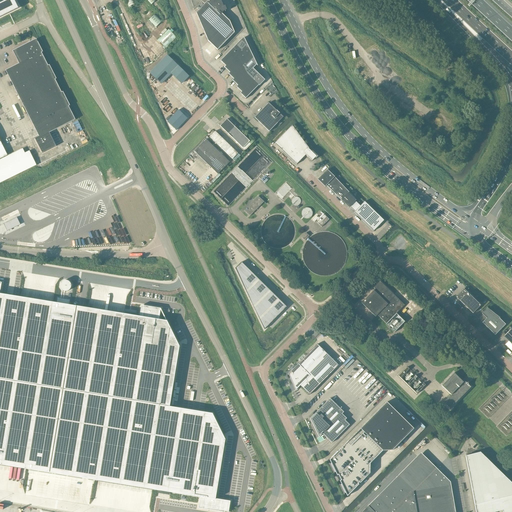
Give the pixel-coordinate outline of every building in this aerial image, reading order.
[(218,50),(234,33),(230,21),(222,14),(224,12),(227,10),(225,6),(223,7),(220,0),(209,0),(210,1),(209,2),(208,1),(196,13),(208,41),(218,50)] [(161,21),(155,15),(149,20),(155,27),(161,21)] [(168,29),(158,40),(166,48),(176,38),(173,34),(175,32),(170,28),(169,30),(168,29)] [(221,61),(226,66),(224,67),(225,68),(230,72),(228,74),(229,74),(234,79),(232,80),(233,81),(238,86),(236,87),(237,87),(242,92),(240,93),(240,94),(241,94),(246,99),(245,99),(246,99),(259,85),(259,86),(265,80),(253,68),(257,65),(257,66),(258,66),(244,38),(243,38),(220,61),(221,61)] [(6,70),(19,98),(33,124),(39,137),(35,139),(42,153),(56,146),(49,133),(75,120),(68,106),(70,106),(63,92),(62,93),(55,80),(56,79),(49,65),(48,66),(41,53),(43,52),(36,39),(30,42),(31,44),(28,45),(27,43),(13,51),(18,62),(19,61),(20,63),(6,70)] [(181,83),(188,76),(167,56),(150,73),(161,84),(171,73),(181,83)] [(254,118),(258,121),(269,132),(283,117),(280,114),(280,113),(279,113),(277,111),(277,110),(276,110),(269,103),(254,118)] [(187,119),(178,110),(167,122),(176,130),(187,119)] [(220,126),(228,134),(235,127),(227,119),(220,126)] [(292,125),(275,143),(296,164),(306,155),(312,161),(316,156),(310,150),(292,125)] [(228,134),(236,141),(243,134),(235,127),(228,134)] [(209,137),(215,142),(221,137),(215,131),(209,137)] [(243,134),(236,141),(243,148),(250,141),(243,134)] [(221,137),(215,142),(221,148),(226,142),(221,137)] [(229,162),(206,139),(194,151),(218,174),(229,162)] [(226,142),(221,148),(227,153),(232,148),(226,142)] [(232,148),(227,153),(232,159),(238,153),(232,148)] [(0,182),(36,165),(29,151),(25,153),(22,149),(0,159),(0,182)] [(327,169),(317,179),(325,186),(326,185),(349,207),(356,200),(354,199),(354,198),(353,197),(352,196),(351,195),(350,194),(349,193),(349,192),(347,191),(346,190),(345,189),(345,188),(344,187),(343,187),(342,186),(342,185),(341,185),(340,184),(339,183),(339,182),(338,181),(336,180),(336,179),(335,178),(334,177),(327,169)] [(258,196),(244,210),(250,216),(264,202),(258,196)] [(293,204),(293,205),(294,205),(295,206),(296,206),(297,206),(298,206),(298,205),(299,205),(300,204),(300,203),(301,202),(301,201),(300,200),(300,199),(299,198),(298,197),(297,197),(296,197),(295,197),(294,197),(293,198),(292,199),(292,200),(292,201),(292,202),(292,203),(292,204),(293,204)] [(313,214),(313,213),(313,212),(312,211),(312,210),(311,210),(311,209),(310,208),(309,208),(308,208),(307,208),(306,208),(305,208),(304,208),(303,209),(303,210),(302,210),(302,211),(301,212),(301,213),(301,214),(302,215),(302,216),(303,217),(304,218),(305,218),(306,219),(307,219),(308,219),(309,218),(310,218),(311,217),(312,216),(312,215),(313,214)] [(324,215),(316,222),(321,227),(329,219),(324,215)] [(7,231),(18,226),(14,218),(3,224),(7,231)] [(241,262),(235,268),(264,329),(286,307),(241,262)] [(375,289),(361,303),(375,317),(377,315),(386,324),(404,305),(380,281),(373,288),(375,289)] [(0,464),(201,497),(199,508),(224,511),(227,511),(230,501),(215,499),(225,439),(212,414),(170,407),(179,346),(167,321),(158,320),(160,309),(142,306),(140,317),(69,305),(70,299),(57,297),(56,303),(0,293),(0,289),(1,283),(0,282),(0,464)] [(473,313),(481,305),(472,297),(464,289),(456,297),(464,305),(473,313)] [(499,318),(500,318),(488,308),(482,314),(487,318),(482,323),(495,335),(506,324),(499,318)] [(309,395),(339,365),(317,344),(298,364),(288,374),(296,390),(300,386),(309,395)] [(398,376),(416,394),(417,394),(425,385),(423,383),(415,392),(409,386),(417,377),(415,375),(407,384),(400,378),(409,369),(407,367),(398,376)] [(450,395),(443,402),(450,409),(471,387),(464,381),(463,382),(453,373),(441,386),(450,395)] [(332,443),(349,425),(345,420),(346,418),(342,414),(344,412),(330,398),(312,417),(312,418),(311,419),(317,431),(316,432),(319,437),(322,434),(332,443)] [(392,450),(414,429),(387,402),(342,447),(343,448),(341,450),(340,449),(338,452),(337,451),(332,457),(330,460),(331,464),(330,464),(335,472),(337,475),(338,475),(341,480),(340,481),(341,484),(341,485),(345,493),(347,496),(350,493),(350,494),(356,488),(356,487),(359,484),(358,484),(359,482),(360,483),(370,473),(370,464),(383,451),(392,450)] [(475,511),(495,511),(496,511),(503,510),(503,511),(511,511),(511,483),(480,452),(465,456),(475,511)] [(436,468),(433,472),(417,456),(417,457),(398,475),(397,476),(396,478),(378,496),(368,506),(366,508),(365,509),(362,511),(455,511),(455,509),(454,507),(450,482),(449,481),(448,480),(436,468)]
